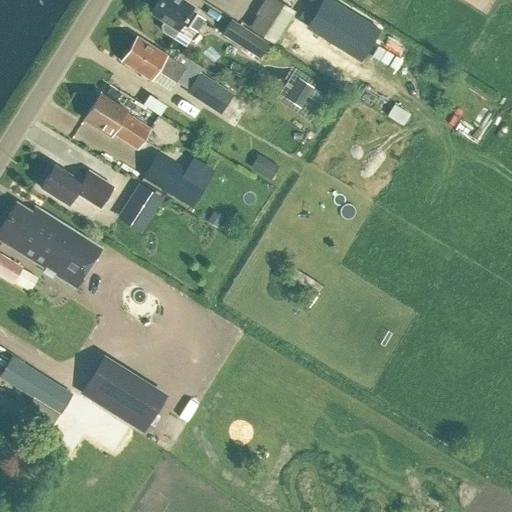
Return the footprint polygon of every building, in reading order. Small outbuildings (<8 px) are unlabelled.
[(196,31),(204,20),(204,19),(195,14),(196,12),(191,9),(194,5),(186,0),(158,0),(150,14),(163,22),(160,26),(161,32),(173,40),(182,24),(186,27),(188,26),(196,31)] [(376,24),(337,0),(320,0),(308,19),(359,51),(376,24)] [(246,49),(255,34),(231,19),(222,33),(246,49)] [(175,81),(185,66),(135,35),(119,61),(150,80),(157,70),(175,81)] [(310,119),(325,93),(309,83),(312,78),(294,67),(276,98),(310,119)] [(220,114),(233,93),(199,71),(186,92),(220,114)] [(136,103),(145,92),(128,79),(119,90),(136,103)] [(135,146),(147,128),(124,114),(127,109),(99,91),(82,118),(110,136),(112,132),(135,146)] [(161,91),(153,109),(199,130),(207,112),(161,91)] [(368,129),(373,118),(360,112),(355,123),(368,129)] [(258,154),(250,167),(270,179),(278,165),(258,154)] [(82,180),(54,163),(38,188),(66,205),(76,192),(98,206),(113,184),(88,170),(82,180)] [(181,167),(166,193),(191,207),(206,182),(181,167)] [(142,221),(160,194),(138,179),(120,207),(142,221)] [(35,215),(16,202),(0,226),(0,240),(75,288),(101,248),(39,209),(35,215)] [(213,208),(206,219),(216,225),(223,214),(213,208)] [(0,273),(44,300),(55,282),(0,248),(0,273)] [(309,307),(322,286),(293,268),(288,276),(308,289),(301,301),(309,307)] [(0,297),(2,298),(8,281),(0,277),(0,297)] [(0,379),(59,415),(71,395),(11,359),(0,376),(0,379)] [(141,433),(161,403),(100,363),(80,393),(141,433)]
